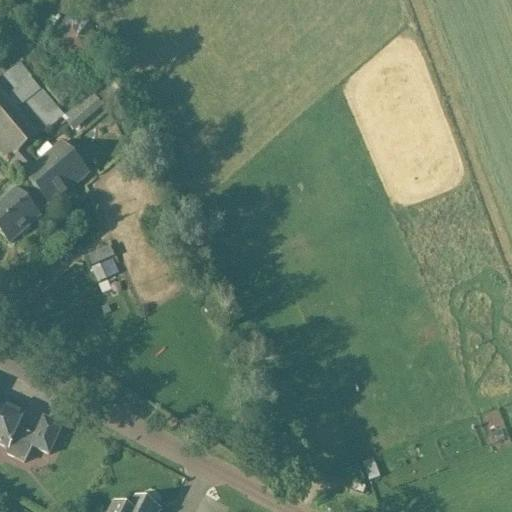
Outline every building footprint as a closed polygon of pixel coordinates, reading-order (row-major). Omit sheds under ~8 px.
[(65,59),(93,58),(91,22),(64,23),(65,59)] [(24,64),(9,76),(20,90),(35,77),(24,64)] [(4,79),(0,81),(0,157),(7,166),(9,164),(22,178),(21,178),(27,184),(18,192),(1,206),(0,207),(0,234),(9,246),(21,236),(29,229),(40,220),(38,218),(48,209),(51,211),(60,204),(52,194),(52,195),(33,173),(40,167),(37,164),(26,151),(48,133),(25,105),(18,112),(8,99),(15,94),(4,79)] [(46,127),(63,114),(37,79),(20,91),(46,127)] [(66,118),(63,121),(74,134),(104,109),(92,95),(66,118)] [(40,167),(33,173),(52,195),(52,194),(60,204),(90,177),(62,143),(37,164),(40,167)] [(100,268),(93,271),(99,285),(107,282),(107,281),(120,275),(113,261),(100,268)] [(0,446),(6,449),(6,457),(25,466),(33,449),(49,456),(62,428),(44,420),(35,439),(20,432),(18,431),(25,416),(0,403),(0,446)] [(156,511),(136,502),(131,511),(125,511),(114,506),(110,511),(156,511)]
